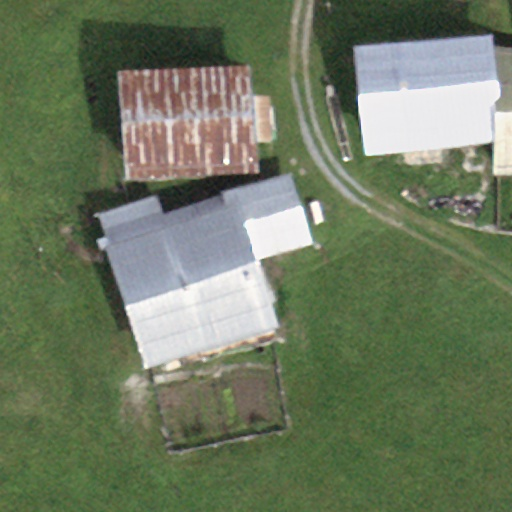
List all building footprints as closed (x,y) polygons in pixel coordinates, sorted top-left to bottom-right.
[(488,55),(351,73),(365,180),(495,163),(490,127),(497,117),(490,63),(488,55)] [(511,61),(490,63),(497,117),(490,127),(495,163),(496,194),(511,193),(511,61)] [(249,90),(131,92),(133,191),(251,189),(249,90)] [(291,186),(162,227),(167,243),(236,220),(254,273),(313,255),(291,186)] [(112,265),(104,268),(148,394),(280,349),(254,273),(236,220),(167,243),(162,227),(155,206),(98,226),(112,265)]
